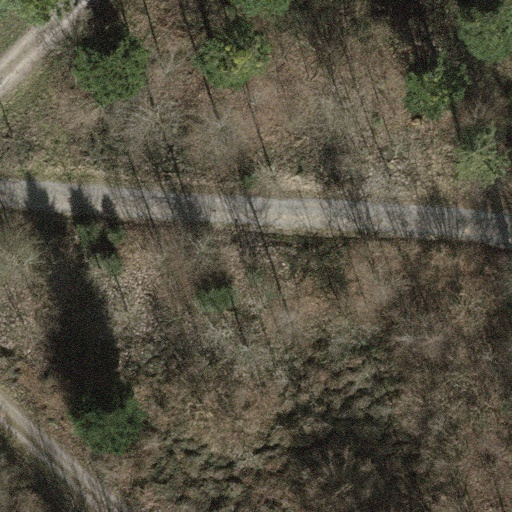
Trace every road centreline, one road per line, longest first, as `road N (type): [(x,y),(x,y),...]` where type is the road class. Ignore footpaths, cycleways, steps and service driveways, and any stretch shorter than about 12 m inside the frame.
road 1 (track): [(511,226),(0,189)]
road 2 (track): [(107,511),(0,412)]
